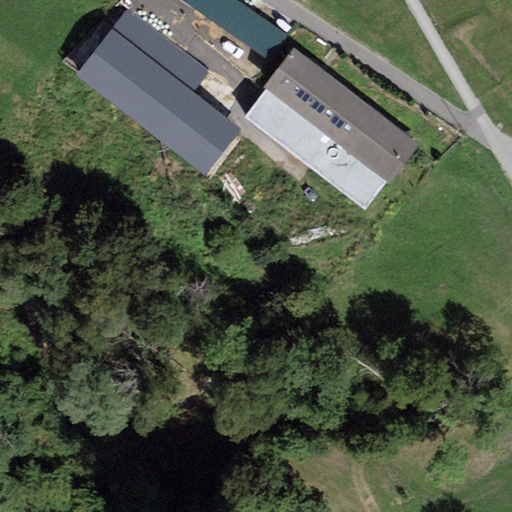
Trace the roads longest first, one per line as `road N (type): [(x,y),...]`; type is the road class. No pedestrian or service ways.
road 1 (track): [(266,0),(471,126),(488,126)]
road 2 (residential): [(413,0),(497,141)]
